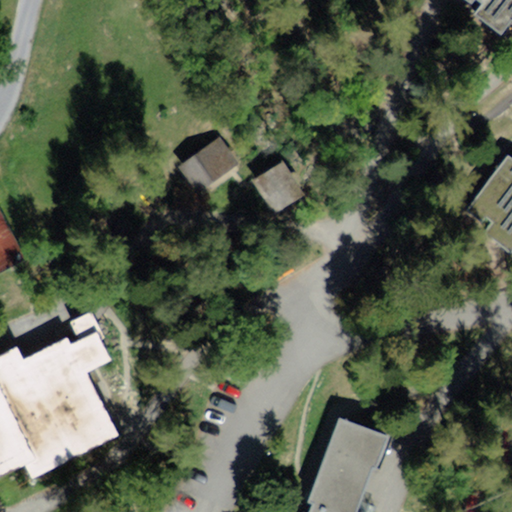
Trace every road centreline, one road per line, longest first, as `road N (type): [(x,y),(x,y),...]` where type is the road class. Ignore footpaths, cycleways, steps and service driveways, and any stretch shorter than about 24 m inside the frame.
road 1 (residential): [(323,323),(313,285),(326,235),(392,72),(444,0)]
road 2 (residential): [(323,323),(439,333),(511,316)]
